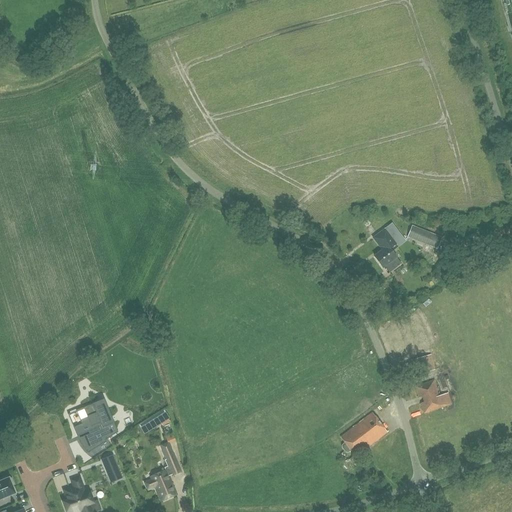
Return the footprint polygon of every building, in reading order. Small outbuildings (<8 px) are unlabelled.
[(392,264),(396,261),(395,259),(397,257),(392,252),(399,247),(390,234),(396,229),(392,225),(374,238),(383,250),(374,256),(383,268),(390,263),(392,264)] [(437,250),(442,238),(412,226),(407,238),(437,250)] [(419,375),(430,371),(434,370),(432,362),(430,355),(415,359),(417,367),(419,375)] [(439,396),(434,381),(415,387),(418,397),(422,396),(424,402),(420,403),(423,414),(443,408),(452,404),(448,393),(439,396)] [(118,432),(104,401),(84,409),(89,421),(74,427),(73,424),(72,424),(77,437),(88,432),(95,449),(106,442),(106,440),(118,432)] [(170,422),(165,414),(158,418),(163,426),(170,422)] [(368,452),(393,435),(382,419),(347,442),(354,453),(364,447),(368,452)] [(103,460),(109,475),(119,471),(113,456),(103,460)] [(170,468),(166,470),(150,477),(151,480),(144,483),(148,491),(155,488),(161,502),(176,495),(169,476),(172,475),(173,477),(181,473),(175,458),(167,462),(170,468)] [(0,499),(15,493),(12,485),(14,485),(11,479),(9,479),(9,478),(7,479),(6,476),(0,478),(0,499)] [(81,511),(91,511),(89,504),(93,503),(88,489),(84,491),(80,478),(71,481),(74,487),(64,491),(68,501),(64,503),(67,511),(80,511),(81,511)] [(502,483),(486,489),(494,508),(509,502),(502,483)]
